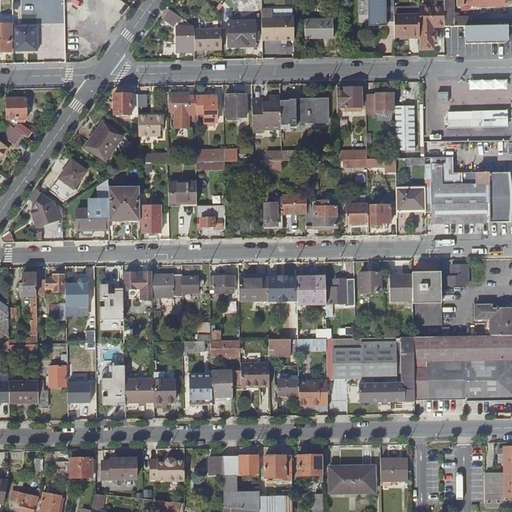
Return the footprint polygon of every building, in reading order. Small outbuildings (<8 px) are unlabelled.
[(368,0),(369,21),(387,21),(386,0),(368,0)] [(448,0),(444,0),(445,19),(445,28),(464,28),(467,28),(467,19),(457,19),(456,15),(454,14),(454,2),(448,2),(448,0)] [(490,7),(489,0),(455,0),(456,2),(457,7),(478,6),(478,10),(484,9),(483,6),(490,7)] [(182,19),(169,10),(163,19),(173,26),(177,22),(179,23),(180,22),(182,19)] [(262,42),(294,41),(293,17),(272,18),(272,10),(261,10),(262,42)] [(394,17),(394,37),(419,37),(419,17),(394,17)] [(433,29),(445,28),(445,19),(420,20),(422,49),(433,49),(433,41),(436,41),(437,35),(433,36),(433,29)] [(304,21),(304,39),(332,38),(332,21),(304,21)] [(228,23),(228,48),(256,48),(255,22),(228,23)] [(2,53),(13,52),(12,27),(12,24),(0,24),(0,54),(2,54),(2,53)] [(12,27),(13,52),(13,56),(20,56),(20,52),(36,52),(36,30),(19,30),(19,27),(12,27)] [(509,40),(508,27),(492,27),(467,28),(464,28),(464,45),(504,44),(509,40)] [(179,53),(194,53),(194,51),(194,31),(194,28),(177,28),(176,48),(183,48),(183,50),(180,50),(179,53)] [(194,31),(194,51),(221,51),(221,30),(194,31)] [(469,91),(507,90),(506,81),(469,82),(469,91)] [(337,90),(338,109),(357,108),(357,111),(362,112),(361,95),(354,94),(355,90),(337,90)] [(395,95),(396,139),(415,139),(414,94),(395,95)] [(438,95),(438,105),(448,104),(448,94),(438,95)] [(138,117),(138,96),(132,96),(132,95),(114,96),(115,115),(116,115),(116,118),(119,118),(119,116),(132,115),(132,120),(139,120),(138,117)] [(190,123),(196,123),(196,117),(196,115),(195,97),(190,97),(190,95),(170,95),(170,114),(176,113),(177,130),(190,129),(190,123)] [(366,96),(366,115),(376,115),(376,113),(394,112),(393,95),(366,96)] [(238,115),(238,119),(247,119),(246,96),(226,96),(227,116),(238,115)] [(195,97),(196,115),(205,115),(205,123),(217,123),(217,107),(214,107),(214,97),(195,97)] [(252,100),(253,133),(264,133),(264,130),(281,130),(281,129),(281,114),(280,102),(280,97),(270,98),(270,103),(264,103),(264,100),(252,100)] [(5,99),(6,120),(17,120),(17,123),(25,123),(24,120),(27,119),(26,99),(5,99)] [(280,102),(281,114),(281,129),(296,129),(296,124),(328,124),(328,110),(326,110),(326,100),(301,100),(301,103),(296,103),(296,100),(289,101),(289,102),(280,102)] [(447,113),(447,130),(508,129),(507,112),(447,113)] [(138,117),(139,120),(139,138),(161,137),(161,133),(164,133),(164,125),(163,116),(138,117)] [(98,135),(88,149),(106,162),(124,137),(104,122),(96,133),(98,135)] [(22,134),(15,129),(9,125),(1,136),(13,146),(22,134)] [(22,134),(28,138),(32,133),(22,126),(17,125),(15,129),(22,134)] [(281,154),(282,162),(294,161),(294,152),(281,152),(281,154)] [(338,152),(338,160),(345,160),(367,160),(367,152),(338,152)] [(168,156),(168,164),(182,163),(181,153),(168,154),(168,156)] [(238,155),(238,162),(254,162),(253,154),(238,155)] [(168,164),(168,156),(146,156),(146,164),(168,164)] [(431,159),(432,224),(509,222),(509,220),(510,204),(510,198),(510,188),(508,174),(454,174),(453,158),(431,159)] [(59,179),(74,189),(88,172),(73,162),(59,179)] [(282,169),(282,162),(272,162),(271,162),(271,170),(282,169)] [(225,183),(225,191),(225,192),(253,191),(253,169),(248,169),(248,179),(225,180),(225,183)] [(168,183),(169,204),(180,204),(180,202),(197,202),(197,182),(168,183)] [(110,188),(110,221),(126,221),(125,188),(110,188)] [(126,221),(141,221),(140,188),(125,188),(126,221)] [(396,189),(397,211),(425,211),(425,188),(396,189)] [(64,218),(64,209),(36,189),(29,198),(34,201),(33,210),(35,215),(34,216),(38,227),(64,218)] [(282,196),(283,215),(307,213),(306,196),(282,196)] [(311,215),(307,214),(305,215),(305,227),(337,227),(337,207),(329,207),(329,201),(314,202),(314,214),(311,215)] [(265,226),(283,225),(283,215),(276,215),(276,204),(264,205),(265,226)] [(347,224),(368,224),(368,205),(346,205),(347,224)] [(370,206),(371,226),(381,226),(381,224),(391,223),(390,206),(370,206)] [(226,208),(197,209),(198,230),(202,229),(202,227),(214,226),(214,229),(226,229),(226,208)] [(77,210),(78,229),(103,228),(103,210),(77,210)] [(143,217),(143,233),(161,233),(162,221),(155,221),(155,217),(143,217)] [(441,279),(441,286),(451,286),(451,285),(467,285),(467,266),(451,266),(451,279),(441,279)] [(32,328),(38,329),(36,273),(23,274),(23,297),(31,297),(32,328)] [(152,298),(152,297),(152,278),(144,278),(137,278),(136,273),(126,273),(126,289),(144,289),(144,298),(152,298)] [(381,274),(360,274),(360,294),(381,294),(381,274)] [(413,301),(413,275),(390,276),(391,301),(413,301)] [(441,306),(441,286),(441,279),(441,275),(413,275),(413,301),(413,307),(441,306)] [(38,280),(38,294),(46,294),(45,292),(64,292),(64,276),(54,276),(54,277),(50,277),(50,280),(38,280)] [(182,294),(182,277),(182,276),(152,276),(152,278),(152,297),(183,297),(182,294)] [(209,276),(210,289),(214,289),(214,293),(234,292),(235,276),(209,276)] [(198,277),(182,277),(182,294),(199,294),(199,287),(204,287),(203,281),(198,281),(198,277)] [(297,300),(296,279),(296,278),(277,278),(278,301),(297,300)] [(297,305),(326,304),(325,278),(296,279),(297,300),(297,305)] [(239,303),(268,302),(267,280),(250,281),(250,279),(238,279),(239,303)] [(348,307),(355,306),(354,279),(339,279),(339,284),(334,284),(334,288),(327,288),(327,304),(326,304),(326,317),(333,317),(332,304),(348,304),(348,307)] [(101,329),(125,329),(124,290),(109,291),(108,284),(100,284),(101,329)] [(0,330),(2,332),(9,337),(8,307),(0,301),(0,330)] [(51,318),(60,318),(60,303),(51,303),(51,318)] [(490,320),(490,337),(511,336),(511,318),(507,319),(506,310),(491,310),(491,307),(475,306),(475,320),(490,320)] [(442,337),(414,338),(414,352),(415,363),(465,362),(465,399),(465,402),(511,401),(511,336),(490,337),(448,337),(442,337)] [(334,339),(326,339),(327,378),(327,381),(335,380),(334,344),(334,339)] [(289,340),(268,340),(268,348),(276,348),(276,356),(290,356),(289,340)] [(313,340),(298,340),(298,349),(313,349),(313,340)] [(220,341),(211,342),(211,354),(215,354),(215,345),(220,346),(220,341)] [(231,358),(240,357),(240,343),(232,343),(231,341),(220,341),(220,346),(215,345),(215,354),(231,353),(231,358)] [(403,384),(414,384),(415,363),(414,352),(408,352),(408,342),(334,344),(335,380),(403,380),(403,384)] [(182,343),(182,357),(187,357),(187,368),(206,368),(206,361),(208,361),(208,357),(205,356),(205,353),(196,353),(196,349),(191,349),(192,343),(182,343)] [(415,363),(414,384),(415,400),(465,399),(465,362),(415,363)] [(240,388),(269,388),(269,365),(240,365),(240,380),(240,388)] [(49,367),(49,388),(66,387),(65,366),(49,367)] [(211,372),(211,379),(212,397),(232,397),(231,388),(231,372),(211,372)] [(69,402),(92,402),(91,381),(88,381),(88,373),(68,374),(69,402)] [(125,376),(125,404),(154,403),(153,377),(153,376),(125,376)] [(153,377),(154,403),(154,407),(167,406),(166,403),(174,402),(174,380),(166,380),(166,377),(153,377)] [(278,397),(298,397),(298,381),(298,379),(298,377),(295,377),(295,380),(278,381),(278,397)] [(298,397),(298,403),(327,402),(327,381),(327,378),(298,379),(298,381),(298,397)] [(190,405),(212,405),(212,402),(212,397),(211,379),(189,380),(190,405)] [(0,403),(10,403),(10,383),(0,383),(0,403)] [(10,383),(10,403),(39,403),(38,383),(10,383)] [(415,400),(414,384),(403,384),(391,385),(391,392),(383,393),(383,385),(356,386),(356,403),(415,402),(415,400)] [(511,449),(505,449),(505,450),(498,451),(499,457),(505,456),(505,475),(485,475),(485,509),(491,509),(511,509),(511,449)] [(292,480),(291,456),(264,457),(265,478),(274,478),(274,481),(292,480)] [(322,478),(322,456),(296,456),(297,466),(297,477),(307,476),(307,479),(313,479),(313,476),(318,476),(318,482),(316,482),(316,489),(323,489),(322,478)] [(223,475),(223,457),(214,457),(214,475),(223,475)] [(259,476),(258,457),(223,457),(223,475),(223,478),(259,476)] [(92,459),(71,460),(71,479),(93,479),(92,459)] [(184,481),(184,461),(176,462),(173,459),(168,459),(165,462),(165,463),(158,463),(158,460),(149,461),(150,480),(158,480),(158,481),(165,481),(165,482),(184,481)] [(111,464),(102,464),(102,481),(116,480),(116,484),(116,486),(117,488),(119,488),(121,487),(122,486),(122,480),(136,480),(136,460),(111,460),(111,464)] [(408,460),(380,461),(381,481),(408,481),(408,460)] [(70,478),(69,463),(55,464),(56,479),(70,478)] [(374,467),(357,468),(357,477),(329,478),(329,494),(374,494),(374,467)] [(357,477),(357,468),(329,468),(329,478),(357,477)] [(0,503),(5,504),(9,483),(0,481),(0,503)] [(36,506),(38,498),(17,493),(15,502),(22,503),(19,511),(33,511),(35,506),(36,506)] [(224,506),(223,508),(244,510),(260,511),(260,510),(260,497),(259,493),(223,493),(224,506)] [(41,507),(36,506),(35,511),(58,511),(62,499),(44,494),(41,507)] [(312,510),(323,510),(323,509),(323,495),(314,494),(314,501),(312,501),(312,510)] [(263,511),(292,511),(293,498),(260,497),(260,510),(260,511),(263,511)] [(154,511),(182,511),(185,503),(146,499),(144,511),(154,511)]
